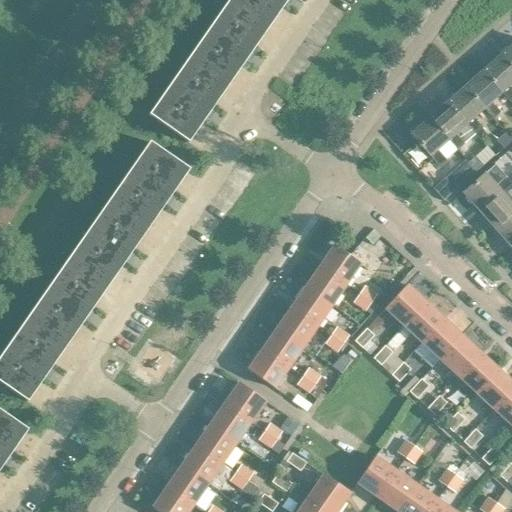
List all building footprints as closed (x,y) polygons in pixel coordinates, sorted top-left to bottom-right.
[(228,0),(148,115),(188,143),(286,0),(228,0)] [(511,44),(501,54),(511,66),(511,44)] [(511,66),(501,54),(483,70),(503,92),(502,93),(511,103),(511,101),(511,88),(510,86),(511,84),(511,66)] [(483,70),(465,86),(485,108),(485,109),(493,119),(500,112),(492,102),(502,93),(503,92),(483,70)] [(485,108),(465,86),(447,102),(467,125),(466,125),(475,135),(482,128),(474,118),(485,109),(485,108)] [(467,125),(447,102),(429,118),(449,141),(448,141),(457,151),(475,135),(466,125),(467,125)] [(449,141),(429,118),(410,134),(439,166),(447,160),(438,150),(448,141),(449,141)] [(188,170),(149,142),(0,356),(0,382),(27,402),(188,170)] [(484,143),(473,151),(481,163),(493,154),(484,143)] [(475,172),(465,160),(447,175),(457,187),(475,172)] [(494,164),(463,193),(479,212),(501,193),(511,184),(494,164)] [(511,184),(501,193),(479,212),(495,230),(511,214),(511,184)] [(511,214),(495,230),(511,248),(511,246),(511,214)] [(319,266),(346,285),(360,264),(334,245),(319,266)] [(346,285),(319,266),(305,287),(332,305),(346,285)] [(352,303),(365,311),(377,294),(364,285),(352,303)] [(402,326),(425,302),(406,285),(384,309),(402,326)] [(332,305),(305,287),(290,308),(317,326),(332,305)] [(425,302),(402,326),(421,343),(443,319),(425,302)] [(317,326),(290,308),(276,328),(303,347),(317,326)] [(370,332),(381,320),(381,317),(379,315),(354,341),(362,348),(373,336),(370,332)] [(443,319),(421,343),(439,359),(461,336),(443,319)] [(324,344),(337,353),(349,336),(336,327),(324,344)] [(276,328),(262,349),(288,368),(303,347),(276,328)] [(461,336),(439,359),(457,376),(479,352),(461,336)] [(373,359),(380,365),(392,353),(384,346),(373,359)] [(288,368),(262,349),(247,370),(274,388),(288,368)] [(497,369),(479,352),(457,376),(475,393),(497,369)] [(400,365),(394,359),(384,370),(399,382),(410,369),(403,363),(400,365)] [(316,399),(325,386),(325,379),(308,368),(296,385),(316,399)] [(511,389),(511,382),(497,369),(475,393),(493,410),(511,389)] [(415,376),(400,392),(399,392),(404,397),(409,392),(416,399),(428,386),(421,379),(420,380),(415,376)] [(238,383),(224,404),(250,422),(265,401),(238,383)] [(511,426),(511,389),(493,410),(511,427),(511,426)] [(427,409),(435,416),(446,403),(438,396),(427,409)] [(224,404),(209,424),(236,443),(250,422),(224,404)] [(0,411),(0,468),(27,430),(0,411)] [(464,420),(457,413),(445,425),(453,432),(464,420)] [(280,444),(276,441),(282,431),(269,423),(257,440),(270,449),(271,448),(276,451),(280,444)] [(236,443),(209,424),(195,445),(222,464),(236,443)] [(482,436),(475,429),(463,442),(471,449),(482,436)] [(404,459),(413,446),(405,440),(396,453),(404,459)] [(195,445),(181,466),(207,484),(222,464),(195,445)] [(413,446),(404,459),(413,465),(422,452),(413,446)] [(500,453),(493,446),(481,459),(489,465),(500,453)] [(292,453),(286,462),(300,471),(306,463),(292,453)] [(396,471),(375,457),(356,484),(377,498),(396,471)] [(507,483),(511,476),(511,464),(511,463),(499,476),(507,483)] [(257,489),(247,483),(254,473),(241,464),(229,481),(242,490),(242,489),(252,496),(257,489)] [(446,487),(455,474),(454,474),(457,469),(450,464),(447,469),(446,469),(437,481),(446,487)] [(181,466),(166,487),(193,505),(207,484),(181,466)] [(397,511),(416,485),(396,471),(377,498),(397,511)] [(285,492),(291,484),(277,474),(271,482),(285,492)] [(323,474),(309,495),(333,511),(336,511),(350,493),(323,474)] [(455,474),(446,487),(454,493),(463,480),(455,474)] [(428,511),(437,500),(416,485),(397,511),(428,511)] [(188,511),(193,505),(166,487),(152,507),(158,511),(188,511)] [(263,494),(258,503),(271,511),(277,504),(263,494)] [(333,511),(309,495),(296,511),(333,511)] [(481,511),(490,511),(496,503),(487,497),(478,510),(481,511)] [(454,511),(437,500),(428,511),(454,511)] [(502,511),(505,509),(496,503),(490,511),(502,511)]
